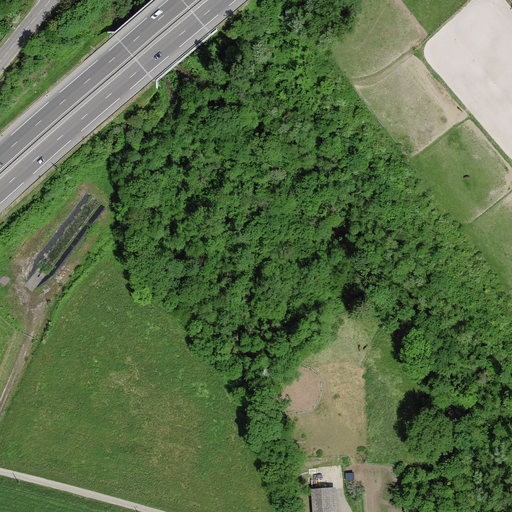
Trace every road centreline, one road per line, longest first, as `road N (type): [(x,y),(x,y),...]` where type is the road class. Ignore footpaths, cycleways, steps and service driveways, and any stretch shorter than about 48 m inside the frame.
road 1 (track): [(0,409),(46,301),(111,211),(101,192),(82,188),(23,265),(19,284),(30,301)]
road 2 (trunk): [(0,192),(222,0)]
road 3 (trunk): [(181,0),(0,157)]
road 4 (unclassified): [(0,471),(152,511)]
